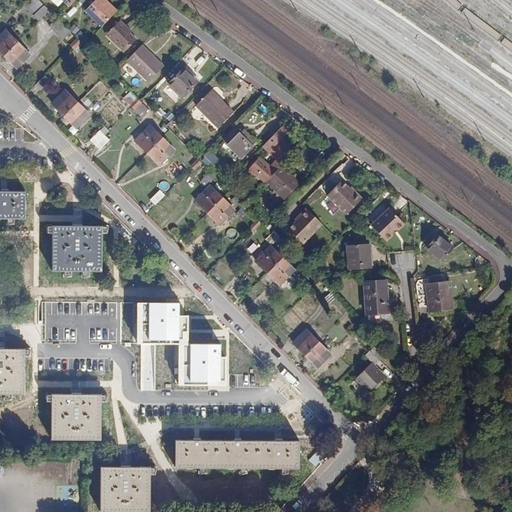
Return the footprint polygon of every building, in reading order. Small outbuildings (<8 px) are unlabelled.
[(27,0),(25,3),(35,13),(43,5),(38,0),(27,0)] [(92,0),(85,7),(91,12),(103,0),(92,0)] [(102,23),(117,8),(108,0),(103,0),(91,12),(102,23)] [(35,13),(33,16),(38,21),(49,10),(43,5),(35,13)] [(130,31),(127,28),(129,25),(121,17),(107,32),(123,49),(136,36),(130,31)] [(49,26),(63,40),(71,32),(57,18),(49,26)] [(5,30),(0,35),(0,51),(4,55),(17,42),(5,30)] [(76,38),(69,45),(72,48),(79,41),(76,38)] [(150,76),(166,61),(144,40),(129,55),(150,76)] [(74,50),(81,43),(79,41),(72,48),(74,50)] [(16,67),(29,55),(17,42),(4,55),(16,67)] [(168,85),(181,99),(198,82),(184,68),(168,85)] [(49,81),(44,76),(35,85),(40,90),(49,81)] [(220,98),(222,96),(214,88),(211,91),(220,98)] [(65,90),(52,103),(64,116),(77,103),(65,90)] [(205,113),(220,98),(211,91),(197,105),(205,113)] [(150,106),(156,99),(148,92),(142,99),(150,106)] [(136,98),(129,105),(132,108),(139,101),(136,98)] [(205,113),(219,126),(236,110),(225,99),(223,101),(220,98),(205,113)] [(134,110),(141,103),(139,101),(132,108),(134,110)] [(76,128),(89,115),(77,103),(64,116),(76,128)] [(150,126),(135,141),(147,152),(161,138),(150,126)] [(100,130),(90,140),(95,145),(104,135),(100,130)] [(255,144),(247,137),(249,135),(243,130),(237,135),(233,131),(223,141),(240,158),(255,144)] [(258,140),(251,133),(249,135),(247,137),(255,144),(258,140)] [(100,150),(109,140),(104,135),(95,145),(100,150)] [(160,165),(174,150),(161,138),(147,152),(160,165)] [(282,166),(280,163),(292,152),(277,138),(266,150),(278,161),(271,168),(260,158),(249,170),(263,183),(264,184),(266,182),(282,166)] [(204,157),(214,166),(219,160),(210,151),(204,157)] [(189,165),(192,168),(199,161),(196,158),(189,165)] [(195,170),(202,163),(199,161),(192,168),(195,170)] [(283,200),(300,184),(282,166),(266,182),(283,200)] [(232,184),(242,193),(248,187),(239,178),(232,184)] [(351,192),(339,180),(325,196),(345,214),(361,198),(353,191),(351,192)] [(210,186),(195,201),(207,213),(222,198),(210,186)] [(160,190),(149,200),(155,206),(165,195),(160,190)] [(0,218),(26,219),(26,192),(0,191),(0,218)] [(219,225),(234,210),(222,198),(207,213),(219,225)] [(296,215),(297,217),(285,229),(300,244),(319,224),(303,208),(296,215)] [(406,225),(390,208),(372,225),(387,242),(406,225)] [(256,219),(249,226),(252,228),(259,221),(256,219)] [(254,231),(261,224),(259,221),(252,228),(254,231)] [(53,272),(102,272),(102,227),(53,226),(53,272)] [(271,245),(280,237),(275,231),(266,239),(271,245)] [(425,249),(442,262),(454,248),(437,234),(425,249)] [(346,246),(348,270),(371,268),(369,245),(346,246)] [(270,246),(255,261),(267,272),(274,266),(282,258),(270,246)] [(267,272),(279,284),(287,277),(294,270),(282,258),(274,266),(267,272)] [(301,264),(294,270),(287,277),(295,285),(309,271),(301,264)] [(316,278),(309,286),(311,288),(319,281),(316,278)] [(366,314),(388,312),(386,280),(363,282),(366,314)] [(322,283),(319,281),(311,288),(314,291),(322,283)] [(453,310),(449,281),(426,284),(429,313),(453,310)] [(326,302),(335,293),(330,288),(321,297),(326,302)] [(179,303),(138,303),(138,343),(180,343),(180,385),(220,385),(220,344),(190,344),(190,314),(179,314),(179,303)] [(359,322),(352,328),(370,346),(376,339),(359,322)] [(306,330),(293,343),(305,355),(311,349),(318,342),(306,330)] [(376,339),(370,346),(372,348),(379,342),(376,339)] [(318,342),(311,349),(305,355),(317,367),(330,354),(318,342)] [(379,342),(372,348),(365,356),(371,362),(355,379),(368,392),(384,375),(375,366),(389,351),(379,342)] [(0,394),(24,394),(25,350),(0,349),(0,394)] [(52,439),(101,440),(101,395),(52,395),(52,439)] [(299,469),(299,442),(176,441),(176,468),(299,469)] [(101,511),(150,511),(150,468),(101,468),(101,511)]
